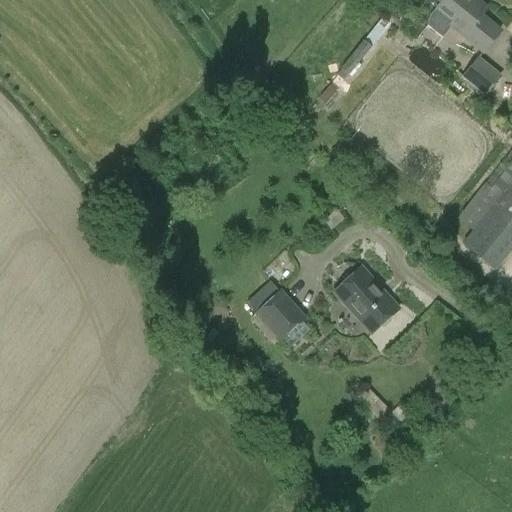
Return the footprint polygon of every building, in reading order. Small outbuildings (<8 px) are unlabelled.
[(452,22),(449,26),(482,53),(500,31),(481,15),(487,8),(476,0),(444,0),(437,10),(452,22)] [(460,78),(484,98),(501,77),(477,57),(477,58),(465,72),(460,78)] [(494,272),(511,249),(511,180),(461,245),(494,272)] [(357,269),(331,294),(370,335),(396,310),(357,269)] [(279,343),(306,319),(280,289),(252,314),(253,315),(249,319),(273,347),(279,342),(279,343)] [(349,405),(371,428),(389,411),(367,388),(358,397),(358,396),(349,405)]
